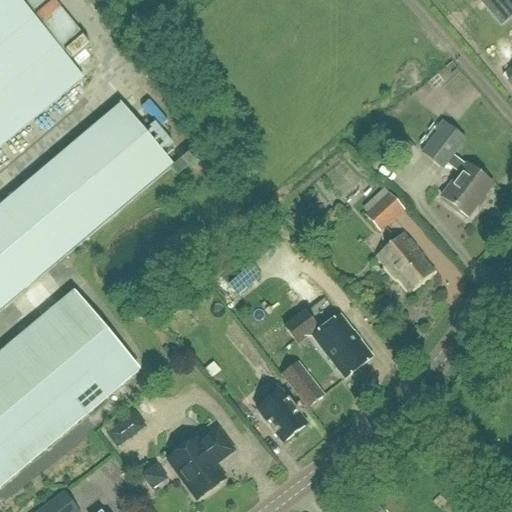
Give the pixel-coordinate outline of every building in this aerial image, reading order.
[(0,0),(0,148),(82,80),(14,0),(0,0)] [(57,0),(45,0),(36,8),(62,41),(79,27),(57,0)] [(120,108),(0,208),(0,312),(171,168),(120,108)] [(467,219),(492,186),(465,166),(465,167),(452,157),(465,141),(444,125),(421,154),(442,170),(446,166),(458,175),(440,198),(467,219)] [(379,235),(405,212),(385,191),(364,211),(368,214),(363,218),(379,235)] [(408,293),(432,273),(420,258),(422,257),(403,235),(376,257),(394,279),(396,278),(408,293)] [(247,262),(222,283),(234,297),(260,276),(247,262)] [(0,487),(137,372),(72,295),(0,355),(0,487)] [(298,346),(318,330),(305,313),(284,329),(298,346)] [(371,359),(338,319),(313,339),(322,350),(320,351),(344,381),(371,359)] [(307,408),(324,395),(298,364),(282,377),(302,402),(307,408)] [(299,415),(305,410),(300,403),(294,408),(282,394),(258,414),(264,421),(283,444),(307,424),(299,415)] [(331,402),(312,418),(322,429),(340,413),(331,402)] [(146,421),(115,436),(123,454),(154,438),(146,421)] [(217,432),(197,446),(195,443),(168,463),(196,502),(224,482),(213,467),(232,453),(217,432)] [(146,474),(155,487),(168,478),(159,465),(146,474)] [(75,511),(64,497),(43,511),(75,511)]
